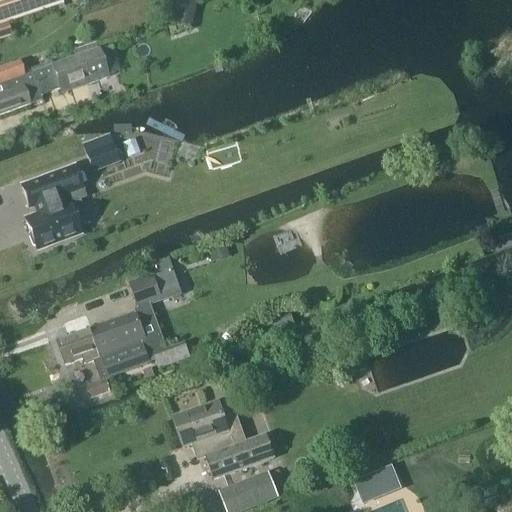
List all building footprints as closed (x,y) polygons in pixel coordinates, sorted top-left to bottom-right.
[(63,0),(10,0),(4,2),(12,23),(65,5),(63,0)] [(196,0),(179,0),(176,24),(192,27),(196,0)] [(7,24),(0,26),(0,39),(10,37),(7,24)] [(107,76),(94,42),(72,50),(75,57),(52,65),(60,88),(87,78),(89,83),(107,76)] [(19,62),(0,68),(0,84),(24,76),(19,62)] [(0,93),(0,116),(42,101),(40,97),(59,90),(51,67),(24,76),(0,84),(0,87),(2,93),(0,93)] [(109,137),(82,147),(92,174),(120,164),(109,137)] [(74,169),(21,188),(29,209),(34,207),(38,216),(25,221),(30,234),(29,237),(32,246),(35,248),(36,251),(80,235),(68,205),(85,199),(74,169)] [(230,257),(224,244),(207,250),(213,263),(230,257)] [(131,285),(139,310),(182,296),(170,260),(153,266),(156,276),(154,276),(155,277),(131,285)] [(136,314),(57,341),(65,364),(83,359),(84,364),(93,361),(100,382),(86,386),(89,398),(109,392),(106,380),(154,364),(151,355),(136,314)] [(180,344),(151,355),(154,364),(156,369),(185,359),(180,344)] [(218,403),(181,416),(176,426),(182,442),(191,446),(194,446),(196,454),(207,459),(215,481),(275,460),(267,437),(226,451),(221,436),(230,433),(218,403)] [(242,511),(277,498),(268,475),(221,494),(228,511),(242,511)]
